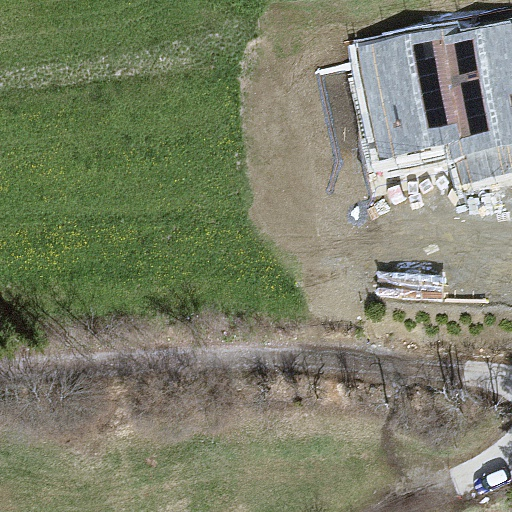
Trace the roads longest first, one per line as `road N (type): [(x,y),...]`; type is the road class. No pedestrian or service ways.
road 1 (track): [(511,390),(257,359),(0,382)]
road 2 (track): [(511,457),(404,511)]
